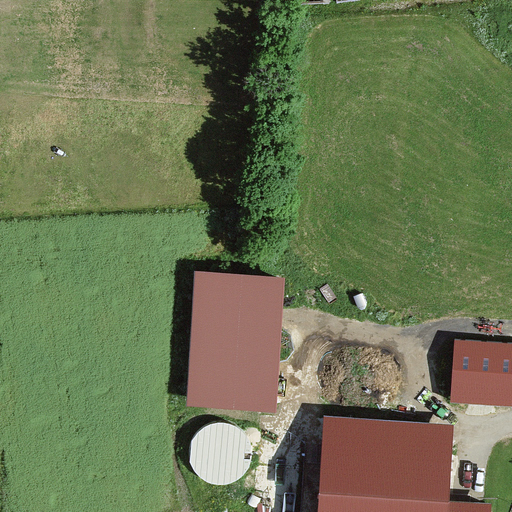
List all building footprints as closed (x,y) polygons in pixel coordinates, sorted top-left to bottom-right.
[(279,278),(197,273),(190,399),(272,403),(279,278)] [(511,396),(511,342),(453,337),(449,392),(511,396)] [(205,413),(190,464),(242,480),(258,429),(205,413)] [(427,423),(327,417),(320,511),(442,511),(443,501),(446,451),(425,450),(427,423)] [(443,501),(442,511),(486,511),(487,502),(443,501)]
